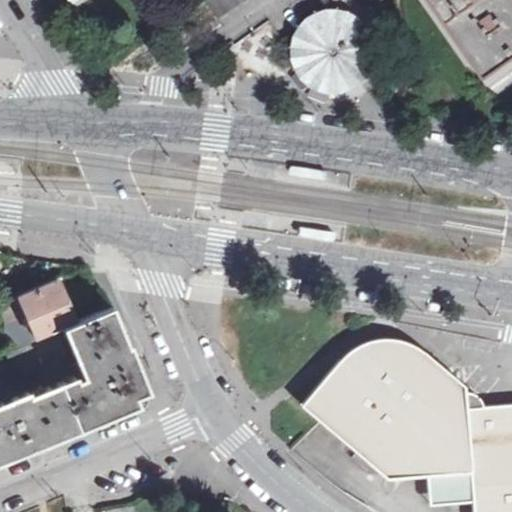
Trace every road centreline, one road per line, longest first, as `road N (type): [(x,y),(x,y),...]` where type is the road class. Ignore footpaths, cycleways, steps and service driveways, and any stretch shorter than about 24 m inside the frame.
road 1 (secondary): [(511,181),(233,134),(76,125)]
road 2 (secondary): [(139,232),(511,284)]
road 3 (residential): [(0,501),(210,408)]
road 4 (residential): [(139,232),(210,408)]
road 5 (residential): [(210,408),(268,478),(313,511)]
road 6 (tertiary): [(76,125),(4,0)]
road 7 (secondary): [(0,206),(139,232)]
road 8 (secondary): [(76,125),(139,232)]
